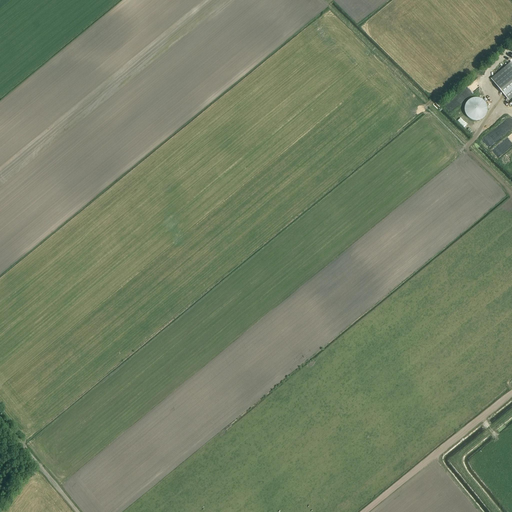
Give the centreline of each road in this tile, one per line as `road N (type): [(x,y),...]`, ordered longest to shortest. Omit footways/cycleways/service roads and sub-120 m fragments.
road 1 (track): [(365,511),(511,392)]
road 2 (track): [(78,511),(0,417)]
